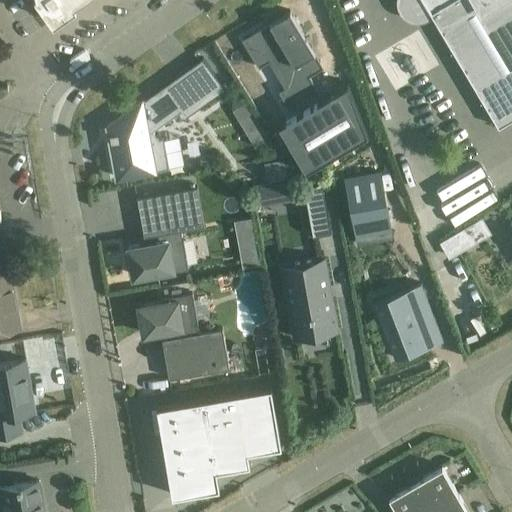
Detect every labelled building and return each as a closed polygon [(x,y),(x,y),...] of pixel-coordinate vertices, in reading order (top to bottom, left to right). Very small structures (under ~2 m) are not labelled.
[(79,0),(39,0),(54,21),(77,5),(75,3),(79,0)] [(511,119),(511,0),(401,0),(401,2),(402,5),(402,6),(402,7),(403,10),(405,12),(406,13),(407,15),(409,16),(411,17),(413,18),(415,18),(417,19),(420,19),(422,19),(425,18),(427,17),(430,15),(431,14),(499,128),(511,119)] [(291,11),(242,39),(260,68),(270,63),(285,88),(279,92),(290,109),(319,91),(311,76),(324,67),(291,11)] [(205,59),(108,126),(118,178),(183,166),(178,136),(164,138),(159,139),(153,131),(182,111),(186,118),(187,117),(226,90),(205,59)] [(348,84),(280,125),(306,169),(368,132),(348,84)] [(247,102),(235,110),(257,147),(269,139),(247,102)] [(283,156),(265,158),(269,178),(286,175),(283,156)] [(381,171),(345,178),(356,237),(392,231),(381,171)] [(323,179),(305,190),(313,235),(332,232),(323,179)] [(298,181),(258,187),(261,205),(301,198),(298,181)] [(138,198),(143,228),(146,227),(149,244),(148,244),(139,246),(129,248),(135,276),(158,272),(158,274),(158,275),(188,270),(181,230),(205,226),(197,187),(173,191),(138,198)] [(450,257),(473,244),(465,230),(442,243),(450,257)] [(325,259),(283,267),(296,338),(338,330),(325,259)] [(0,263),(0,332),(21,328),(9,262),(0,263)] [(422,283),(374,302),(395,358),(397,358),(394,350),(439,333),(442,341),(444,340),(422,283)] [(200,332),(193,293),(163,299),(163,302),(140,306),(145,334),(159,332),(165,331),(166,339),(163,339),(170,379),(230,368),(223,329),(200,332)] [(27,360),(0,364),(0,435),(23,431),(20,414),(36,412),(27,360)] [(272,387),(158,406),(172,496),(220,488),(217,470),(250,465),(248,452),(282,446),(272,387)] [(469,511),(443,466),(389,497),(398,511),(469,511)] [(45,511),(40,481),(0,488),(4,511),(45,511)]
